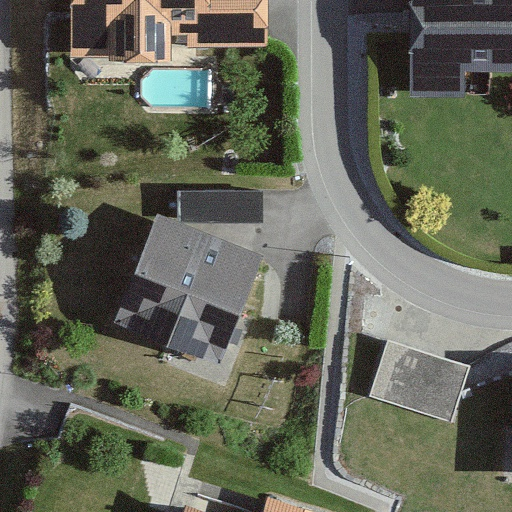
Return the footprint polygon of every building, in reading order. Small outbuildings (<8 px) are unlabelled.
[(73,0),(72,53),(174,56),(174,46),(262,48),(263,0),(73,0)] [(511,0),(410,0),(405,93),(466,97),(468,68),(511,70),(511,0)] [(263,196),(185,195),(185,220),(262,221),(263,196)] [(266,260),(166,218),(123,320),(223,362),(266,260)] [(465,371),(386,346),(370,397),(449,422),(465,371)] [(239,511),(259,511),(264,498),(197,477),(191,497),(239,511)] [(308,511),(271,499),(266,511),(223,511),(195,502),(191,511),(308,511)]
